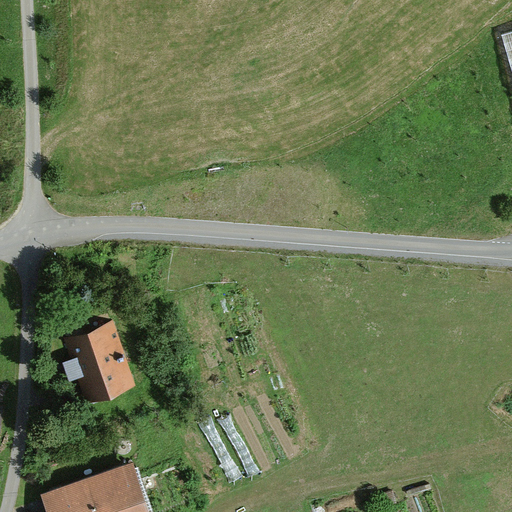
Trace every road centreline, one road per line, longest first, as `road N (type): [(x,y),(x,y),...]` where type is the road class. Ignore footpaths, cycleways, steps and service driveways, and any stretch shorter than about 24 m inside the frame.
road 1 (unclassified): [(35,232),(183,230),(511,253)]
road 2 (track): [(511,450),(414,465),(232,511)]
road 3 (residential): [(5,511),(21,431),(35,232)]
road 4 (residential): [(35,232),(26,0)]
